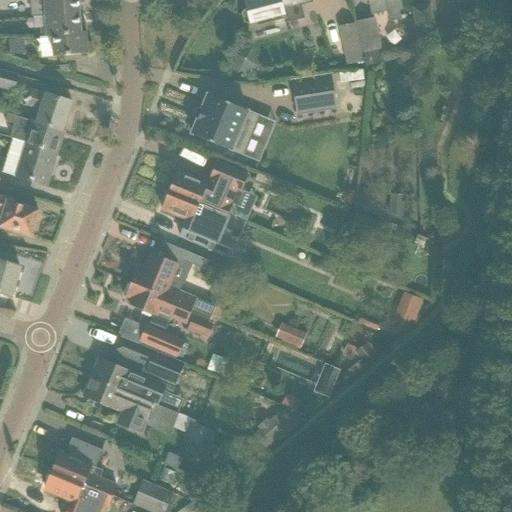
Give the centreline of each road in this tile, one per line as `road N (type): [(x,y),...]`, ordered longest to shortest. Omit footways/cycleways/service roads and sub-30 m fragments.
road 1 (unclassified): [(44,340),(132,116),(126,0)]
road 2 (unclassified): [(0,455),(44,340)]
